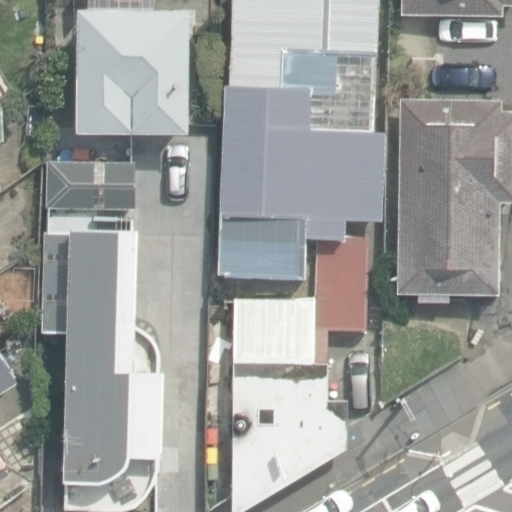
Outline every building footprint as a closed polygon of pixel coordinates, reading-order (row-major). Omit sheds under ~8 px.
[(232,0),(222,276),(304,280),(305,241),(320,242),(318,299),(241,296),(237,508),(350,445),(352,394),(333,393),(334,362),(317,362),(318,328),(374,331),(378,234),(353,233),(353,218),(385,220),(389,133),(315,130),(317,84),(286,82),(287,53),(379,56),(380,0),(232,0)] [(511,0),(399,0),(400,14),(504,17),(504,8),(511,7),(511,0)] [(79,7),(75,134),(185,137),(189,10),(79,7)] [(396,294),(499,297),(502,203),(511,203),(511,113),(502,113),(502,104),(401,101),(396,294)] [(138,161),(46,158),(44,203),(137,206),(138,161)] [(135,365),(140,215),(118,215),(118,227),(73,225),(73,230),(47,229),(43,334),(72,335),(72,506),(127,507),(143,497),(146,461),(164,453),(167,367),(135,365)] [(0,472),(8,467),(0,453),(0,472)]
